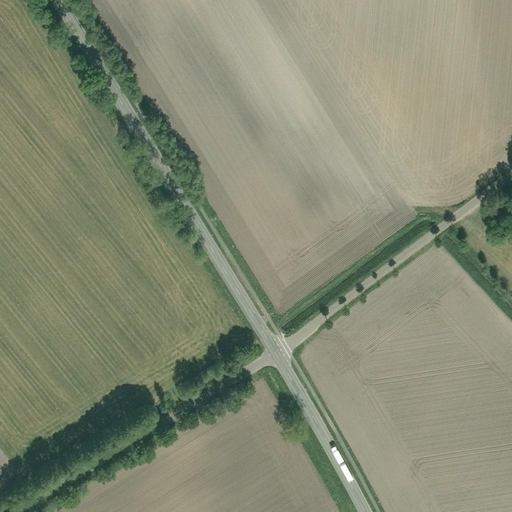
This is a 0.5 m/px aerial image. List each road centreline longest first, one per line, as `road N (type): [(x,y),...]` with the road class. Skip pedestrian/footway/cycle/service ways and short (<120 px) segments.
road 1 (tertiary): [(275,354),(54,0)]
road 2 (residential): [(511,172),(275,354)]
road 3 (residential): [(275,354),(22,511)]
road 4 (tertiary): [(361,511),(275,354)]
